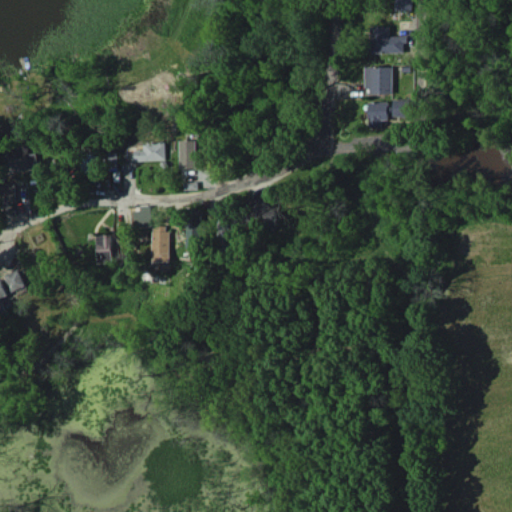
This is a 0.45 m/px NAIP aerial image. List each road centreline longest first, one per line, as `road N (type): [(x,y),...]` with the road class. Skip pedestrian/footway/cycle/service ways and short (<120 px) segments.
road 1 (residential): [(438,0),(415,96),(396,123),(369,140),(325,140),(293,164),(237,185),(72,204),(0,231)]
road 2 (residential): [(310,0),(302,116),(325,140)]
